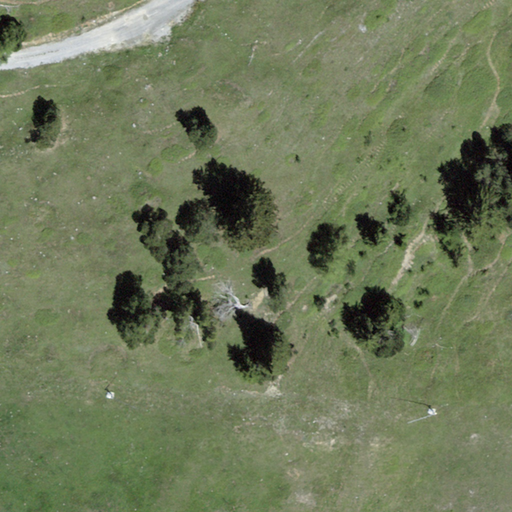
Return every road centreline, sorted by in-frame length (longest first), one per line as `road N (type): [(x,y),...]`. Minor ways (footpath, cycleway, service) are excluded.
road 1 (unknown): [(0,442),(128,480),(291,511)]
road 2 (track): [(0,60),(113,32),(168,0)]
